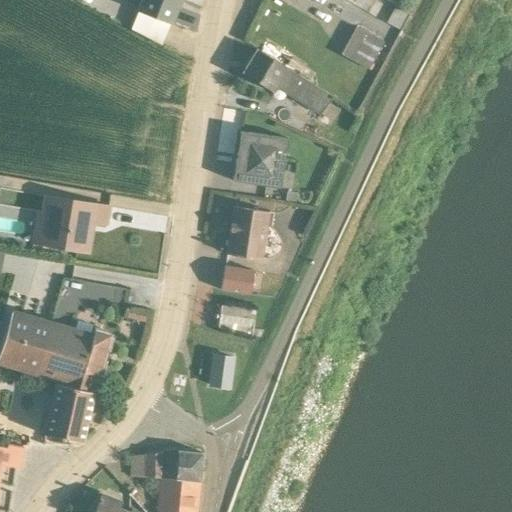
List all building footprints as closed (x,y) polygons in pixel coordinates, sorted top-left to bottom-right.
[(167,22),(176,0),(136,0),(133,9),(135,10),(129,28),(158,45),(167,22)] [(380,42),(353,26),(338,53),(365,69),(380,42)] [(253,49),(239,71),(271,92),(274,87),(316,114),(318,112),(328,121),(336,111),(326,102),(330,96),(253,49)] [(285,138),(238,131),(230,180),(277,187),(285,138)] [(29,242),(85,252),(90,221),(104,223),(107,205),(41,194),(39,210),(34,209),(29,242)] [(231,206),(224,253),(259,258),(266,211),(231,206)] [(219,288),(218,288),(248,293),(251,270),(222,266),(221,267),(222,267),(219,288)] [(216,326),(248,336),(252,309),(219,305),(216,326)] [(45,318),(10,309),(0,340),(0,364),(30,373),(45,318)] [(45,318),(30,373),(90,391),(110,332),(92,327),(91,330),(45,318)] [(226,353),(209,353),(208,386),(225,387),(226,353)] [(90,391),(52,380),(42,434),(79,442),(90,391)] [(0,464),(17,467),(20,444),(4,442),(3,445),(0,444),(0,464)] [(129,455),(127,474),(197,480),(199,452),(175,450),(129,455)] [(157,477),(153,511),(192,511),(195,508),(197,480),(157,477)] [(119,499),(98,491),(92,506),(89,505),(85,511),(142,511),(129,507),(128,510),(116,506),(119,499)]
